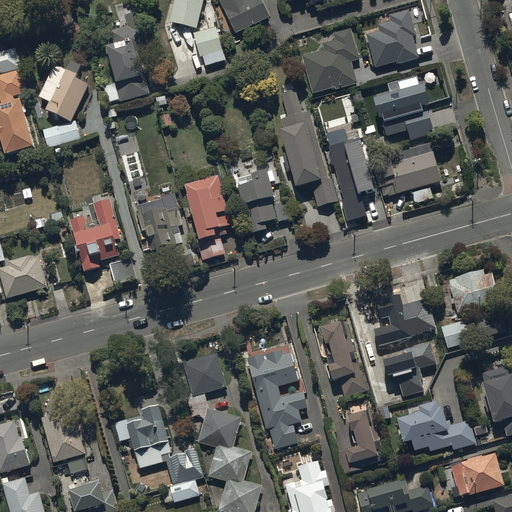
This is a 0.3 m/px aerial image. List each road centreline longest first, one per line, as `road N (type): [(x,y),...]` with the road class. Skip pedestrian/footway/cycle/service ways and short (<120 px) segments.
road 1 (tertiary): [(0,356),(511,213)]
road 2 (residential): [(511,165),(464,0)]
